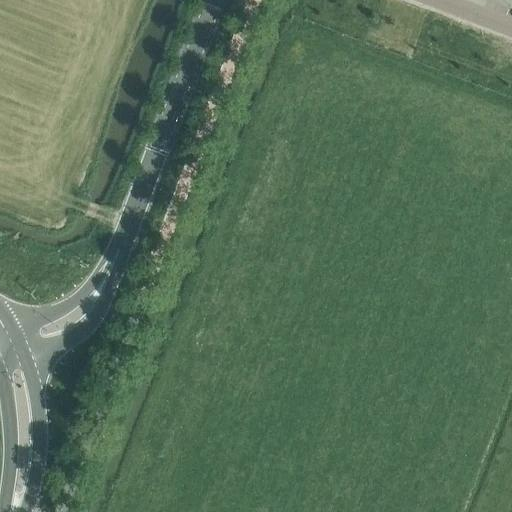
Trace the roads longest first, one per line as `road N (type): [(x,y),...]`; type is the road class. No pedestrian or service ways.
road 1 (tertiary): [(105,279),(214,0)]
road 2 (tertiary): [(21,511),(37,460),(34,398),(10,355)]
road 3 (tertiary): [(10,355),(3,378),(8,511)]
road 4 (tertiary): [(10,355),(74,334),(99,308),(105,279)]
road 5 (tertiary): [(105,279),(40,319),(10,355)]
